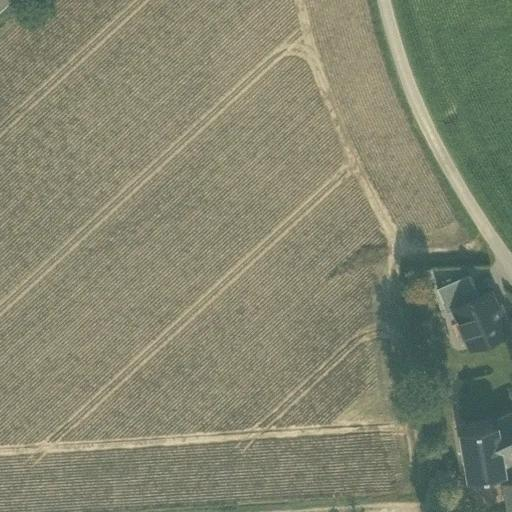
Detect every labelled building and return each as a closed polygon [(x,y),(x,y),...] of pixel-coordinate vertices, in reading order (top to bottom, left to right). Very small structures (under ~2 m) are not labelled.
[(441,267),(442,278),(456,277),(455,266),(441,267)] [(436,287),(442,300),(475,286),(469,273),(436,287)] [(447,311),(459,306),(458,304),(479,295),(475,286),(442,300),(447,311)] [(458,319),(471,347),(511,329),(504,314),(501,315),(490,290),(479,295),(458,304),(459,306),(464,316),(458,319)] [(505,464),(511,460),(511,409),(495,418),(497,424),(505,464)] [(468,475),(469,477),(471,477),(505,471),(505,472),(507,471),(505,464),(497,424),(463,430),(463,429),(461,429),(461,431),(468,475)]
